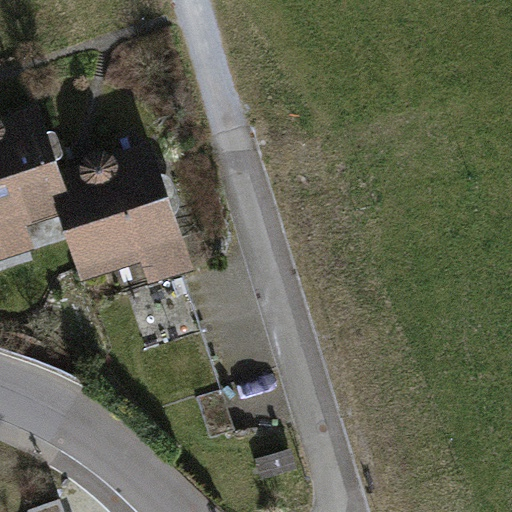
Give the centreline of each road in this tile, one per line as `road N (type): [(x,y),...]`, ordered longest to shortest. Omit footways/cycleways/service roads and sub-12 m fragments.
road 1 (residential): [(325,511),(320,462),(226,142)]
road 2 (residential): [(168,511),(110,459),(0,398)]
road 3 (track): [(226,142),(179,0)]
